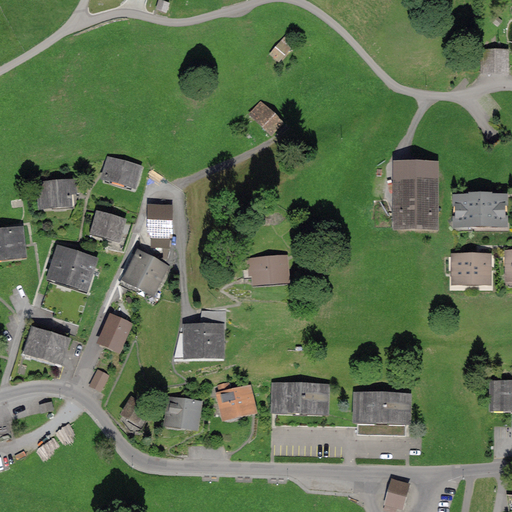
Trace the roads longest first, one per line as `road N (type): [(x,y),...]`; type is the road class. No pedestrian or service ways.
road 1 (residential): [(194,316),(184,284),(183,193),(158,192),(146,203),(73,392)]
road 2 (residential): [(371,472),(150,464),(123,448),(97,409),(73,392)]
road 3 (residential): [(0,71),(99,17),(193,21),(261,0)]
road 4 (residential): [(295,0),(322,14),(403,90),(446,96),(511,85)]
